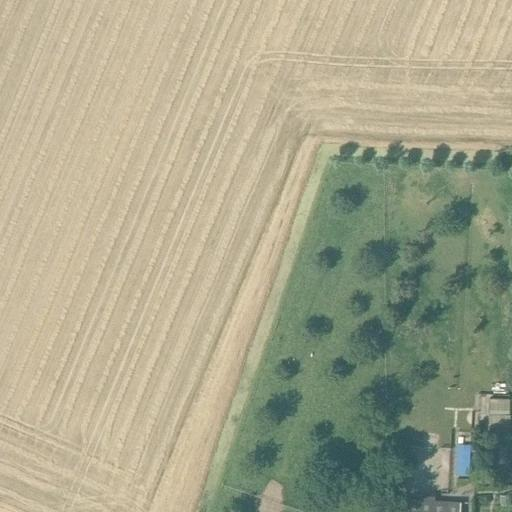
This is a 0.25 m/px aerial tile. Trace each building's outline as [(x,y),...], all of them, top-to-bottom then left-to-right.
[(490,400),(489,416),(511,417),(511,401),(490,400)] [(489,416),(489,436),(510,437),(511,417),(489,416)] [(477,444),(476,484),(494,485),(494,471),(484,471),(485,445),(477,444)] [(505,445),(491,445),(490,465),(505,465),(505,445)] [(460,511),(460,504),(407,501),(406,511),(460,511)]
